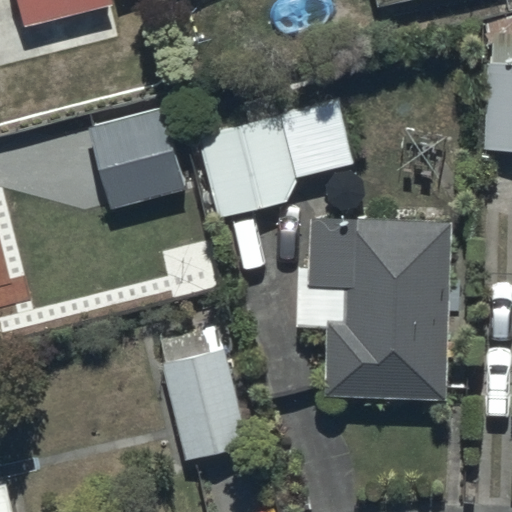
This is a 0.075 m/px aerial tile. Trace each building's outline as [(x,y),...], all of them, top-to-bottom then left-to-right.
[(117,43),(108,7),(113,6),(112,0),(18,0),(25,26),(29,24),(39,62),(117,43)] [(371,0),(374,9),(409,0),(371,0)] [(511,64),(482,64),(480,151),(511,151),(511,64)] [(337,100),(198,133),(219,221),(287,204),(296,180),(353,167),(337,100)] [(166,107),(89,127),(111,216),(189,197),(166,107)] [(448,223),(311,220),(309,289),(304,289),(302,330),(328,331),(326,399),(443,402),(448,223)] [(163,366),(184,460),(247,446),(220,324),(201,328),(207,356),(163,366)] [(0,511),(13,511),(8,481),(0,482),(0,511)]
